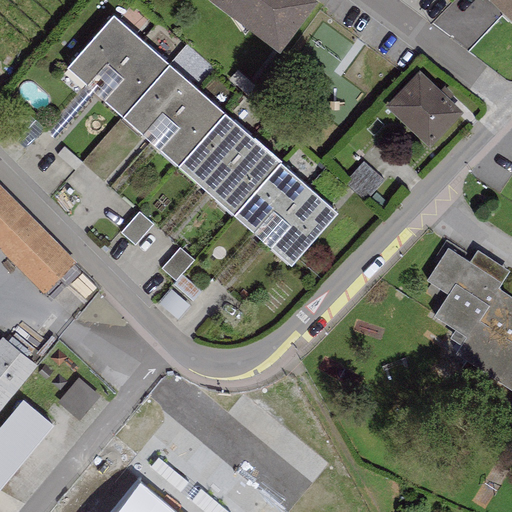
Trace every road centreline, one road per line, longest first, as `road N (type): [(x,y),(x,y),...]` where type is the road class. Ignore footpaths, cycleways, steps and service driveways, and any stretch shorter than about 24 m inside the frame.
road 1 (residential): [(0,165),(176,342),(199,358),(236,360),(268,354),(301,328),(510,112)]
road 2 (residential): [(510,112),(364,0)]
